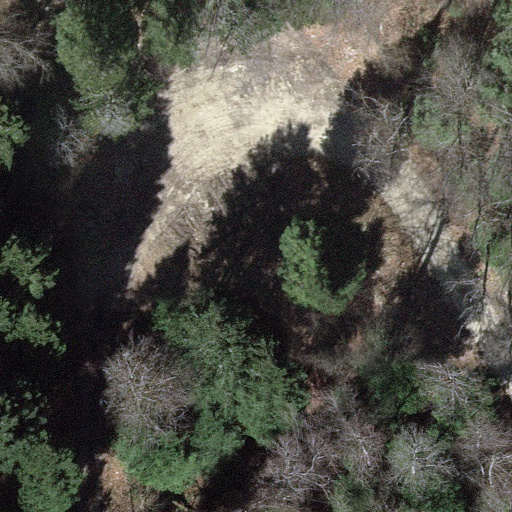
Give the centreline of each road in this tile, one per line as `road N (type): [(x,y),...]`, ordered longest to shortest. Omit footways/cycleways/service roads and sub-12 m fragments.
road 1 (track): [(511,369),(416,197),(372,155),(313,127),(254,127),(201,151),(150,205),(124,267),(106,373),(103,511)]
road 2 (track): [(313,127),(421,0)]
